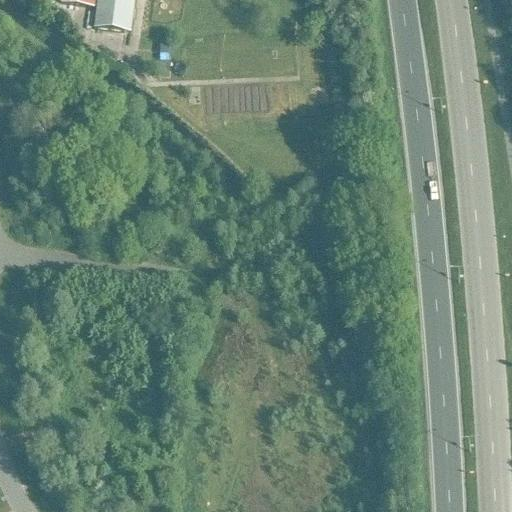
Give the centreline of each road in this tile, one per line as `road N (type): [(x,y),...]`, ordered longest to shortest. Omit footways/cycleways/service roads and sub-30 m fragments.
road 1 (primary): [(496,511),(479,221),(450,0)]
road 2 (primary): [(408,0),(443,319),(451,511)]
road 3 (unknown): [(0,258),(175,279)]
